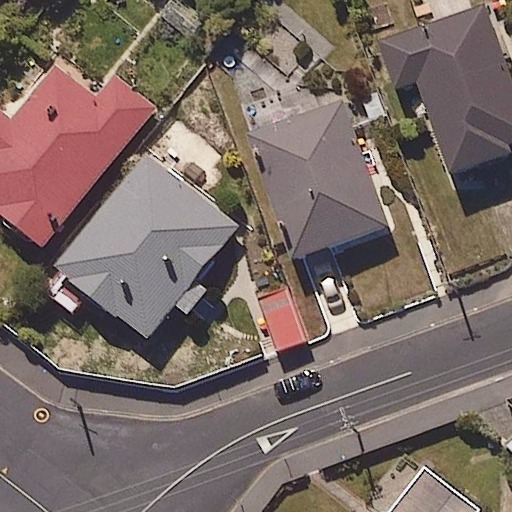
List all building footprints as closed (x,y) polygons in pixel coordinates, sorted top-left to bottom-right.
[(511,154),(511,73),(488,7),(383,45),(399,89),(422,81),(456,175),(511,154)] [(100,101),(61,69),(18,123),(7,114),(0,122),(0,211),(46,248),(158,110),(118,79),(100,101)] [(390,228),(345,101),(256,133),(302,259),(390,228)] [(240,227),(149,157),(60,271),(151,341),(178,306),(191,316),(210,292),(198,282),(240,227)] [(306,343),(292,296),(263,304),(277,352),(306,343)] [(478,511),(429,470),(393,511),(478,511)]
